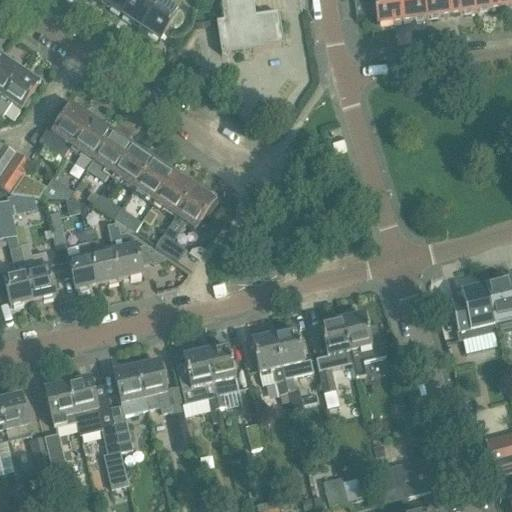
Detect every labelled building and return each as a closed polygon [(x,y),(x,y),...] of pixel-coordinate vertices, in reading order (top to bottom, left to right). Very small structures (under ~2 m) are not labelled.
[(106,0),(102,6),(121,18),(133,0),(106,0)] [(133,0),(121,18),(140,31),(161,0),(133,0)] [(161,0),(140,31),(159,44),(170,29),(174,31),(178,30),(183,24),(182,19),(178,16),(179,15),(172,10),(178,0),(161,0)] [(218,0),(223,25),(216,26),(221,59),(283,49),(279,17),(254,20),(251,0),(218,0)] [(401,26),(397,0),(372,0),(376,30),(401,26)] [(422,0),(397,0),(401,26),(426,23),(422,0)] [(447,0),(422,0),(426,23),(450,20),(447,0)] [(472,0),(447,0),(450,20),(475,16),(472,0)] [(497,0),(472,0),(475,16),(499,13),(497,0)] [(511,0),(497,0),(499,13),(511,10),(511,0)] [(0,100),(1,101),(2,102),(20,75),(22,72),(9,64),(7,67),(0,61),(0,100)] [(2,102),(1,101),(0,103),(1,104),(0,105),(0,120),(2,122),(11,108),(21,114),(23,111),(25,112),(30,105),(28,103),(40,84),(28,76),(25,79),(20,75),(2,102)] [(71,151),(72,152),(91,123),(70,109),(52,137),(47,134),(38,147),(63,163),(71,151)] [(72,152),(92,166),(111,137),(91,123),(72,152)] [(92,166),(87,174),(105,186),(110,178),(113,180),(132,151),(111,137),(92,166)] [(0,157),(9,164),(14,156),(0,146),(0,157)] [(132,151),(113,180),(133,193),(153,164),(132,151)] [(16,157),(0,181),(0,192),(10,199),(22,180),(23,179),(31,167),(16,157)] [(0,170),(3,172),(9,164),(0,157),(0,170)] [(133,193),(154,207),(173,178),(153,164),(133,193)] [(154,207),(175,221),(194,192),(173,178),(154,207)] [(22,180),(10,199),(14,200),(33,202),(39,203),(45,193),(22,180)] [(72,197),(52,183),(45,193),(39,203),(68,204),(72,197)] [(194,192),(175,221),(155,251),(177,266),(185,255),(172,246),(185,228),(194,234),(204,219),(208,222),(217,207),(194,192)] [(92,197),(86,205),(93,209),(98,201),(92,197)] [(19,219),(14,200),(8,202),(6,202),(7,207),(11,221),(19,219)] [(99,200),(93,210),(101,215),(107,206),(99,200)] [(0,208),(0,244),(15,241),(11,221),(7,207),(0,208)] [(79,208),(82,218),(85,218),(89,212),(90,210),(79,208)] [(142,225),(149,230),(156,219),(150,214),(142,225)] [(58,218),(49,220),(52,233),(51,233),(51,234),(53,242),(55,255),(58,268),(68,266),(75,296),(98,291),(91,260),(85,235),(76,237),(79,249),(77,250),(65,252),(58,218)] [(132,222),(126,232),(134,237),(141,228),(132,222)] [(114,230),(107,232),(110,243),(113,255),(120,286),(142,280),(140,270),(151,268),(151,269),(164,266),(165,265),(155,258),(149,259),(147,252),(144,250),(138,251),(137,250),(135,250),(134,243),(129,239),(120,241),(118,232),(114,233),(114,230)] [(19,249),(27,247),(23,231),(15,233),(19,249)] [(93,233),(85,235),(98,291),(120,286),(113,255),(101,258),(98,245),(96,245),(93,233)] [(259,235),(248,250),(261,259),(271,243),(259,235)] [(27,247),(19,249),(19,251),(32,306),(55,301),(48,271),(58,268),(55,255),(32,261),(29,246),(27,247)] [(32,306),(19,251),(9,253),(15,278),(3,281),(10,312),(32,306)] [(495,336),(496,341),(511,337),(511,298),(511,299),(508,285),(485,290),(484,290),(495,336)] [(450,308),(459,345),(495,336),(484,290),(481,291),(480,288),(469,291),(470,294),(460,296),(462,305),(450,308)] [(351,322),(341,324),(352,369),(355,382),(365,380),(362,367),(386,361),(379,330),(367,332),(364,319),(361,319),(359,318),(351,319),(351,322)] [(326,363),(315,365),(318,377),(330,374),(352,369),(341,324),(319,329),(326,363)] [(282,338),(273,340),(287,398),(294,396),(291,383),(313,378),(310,366),(304,368),(296,335),(293,335),(291,332),(283,334),(282,338)] [(273,340),(251,345),(258,378),(261,390),(276,386),(281,409),(289,407),(287,398),(273,340)] [(228,350),(205,356),(219,414),(226,412),(224,400),(238,396),(228,350)] [(205,356),(183,361),(185,370),(178,372),(186,408),(208,403),(211,415),(219,414),(205,356)] [(137,372),(136,372),(146,415),(160,412),(162,419),(169,417),(175,444),(188,441),(181,410),(170,413),(159,367),(147,370),(144,368),(138,370),(137,372)] [(136,372),(113,378),(121,411),(110,414),(120,457),(132,454),(124,421),(146,415),(136,372)] [(330,374),(318,377),(323,398),(335,395),(330,374)] [(90,383),(67,389),(76,426),(79,438),(80,443),(102,437),(108,460),(108,461),(105,462),(113,495),(128,492),(120,457),(110,414),(98,417),(92,393),(90,383)] [(53,432),(76,426),(67,389),(44,394),(53,432)] [(0,403),(0,416),(6,444),(30,439),(21,400),(10,402),(7,401),(1,403),(0,403)] [(257,429),(245,432),(250,456),(262,453),(257,429)] [(511,439),(485,446),(492,474),(511,468),(511,439)] [(56,497),(69,494),(56,440),(43,443),(56,497)] [(30,446),(43,500),(56,497),(43,443),(30,446)] [(383,451),(373,453),(376,464),(385,462),(383,451)] [(422,463),(411,466),(418,497),(429,494),(422,463)] [(418,497),(411,466),(393,470),(401,502),(418,497)] [(280,483),(275,487),(277,494),(283,495),(288,491),(286,484),(280,483)] [(323,487),(329,511),(346,506),(340,483),(323,487)] [(319,496),(312,497),(316,511),(322,509),(319,496)] [(311,511),(309,503),(301,506),(303,511),(311,511)]
